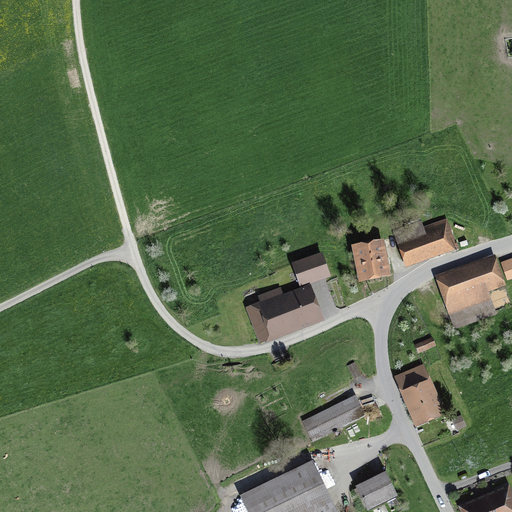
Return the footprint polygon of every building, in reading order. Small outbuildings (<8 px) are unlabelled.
[(401,245),(407,262),(455,245),(446,221),(423,229),(426,237),(401,245)] [(384,244),(357,250),(362,278),(386,273),(383,258),(386,258),(384,244)] [(296,265),(301,282),(326,273),(321,259),(308,263),(307,261),(296,265)] [(451,314),(456,327),(495,313),(486,287),(501,282),(494,263),(440,282),(452,314),(451,314)] [(260,338),(318,316),(309,292),(307,287),(301,289),(303,294),(292,298),(291,295),(288,296),(289,299),(280,303),(277,296),(282,294),(280,289),(262,296),(264,301),(248,307),(260,338)] [(432,339),(416,346),(418,352),(434,345),(432,339)] [(354,363),(348,366),(354,379),(361,376),(354,363)] [(417,370),(397,378),(404,394),(408,392),(420,420),(443,410),(439,399),(436,400),(429,385),(436,382),(429,365),(423,368),(421,364),(415,367),(417,370)] [(356,397),(304,423),(313,440),(364,415),(356,397)] [(461,417),(454,421),(457,429),(465,425),(461,417)] [(334,511),(336,511),(312,462),(242,496),(249,511),(334,511)] [(386,474),(357,488),(367,508),(396,494),(386,474)] [(511,511),(511,502),(507,490),(488,498),(493,511),(511,511)] [(465,511),(493,511),(488,498),(464,508),(465,511)]
